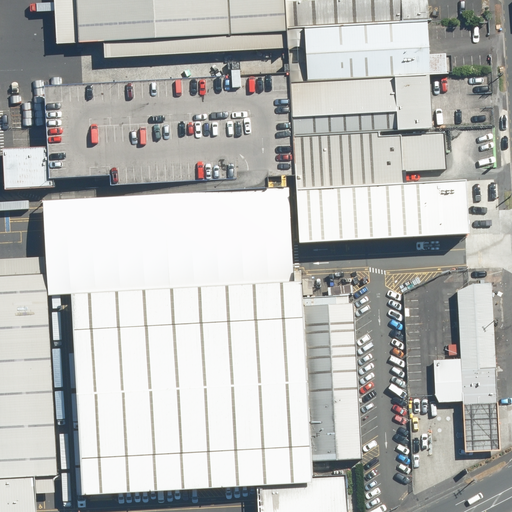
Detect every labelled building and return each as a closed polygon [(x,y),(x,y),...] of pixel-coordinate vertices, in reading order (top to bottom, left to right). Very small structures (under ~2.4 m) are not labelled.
[(79,0),(55,0),(58,46),(82,44),(79,0)] [(286,0),(79,0),(82,44),(105,43),(289,33),(286,0)] [(289,0),(291,29),(426,22),(425,0),(289,0)] [(426,22),(306,29),(309,81),(430,75),(426,22)] [(105,43),(106,59),(290,49),(289,33),(105,43)] [(292,70),(53,83),(58,176),(117,172),(119,184),(295,173),(292,82),(292,70)] [(292,82),(295,138),(433,130),(430,75),(309,81),(292,82)] [(303,190),(381,186),(403,185),(403,171),(446,168),(444,130),(433,130),(295,138),(298,190),(303,190)] [(56,143),(10,146),(13,187),(58,184),(56,143)] [(381,186),(303,190),(306,245),(467,237),(465,201),(382,205),(381,186)] [(0,511),(38,511),(37,493),(59,492),(46,258),(0,260),(0,511)] [(74,296),(85,493),(314,481),(313,462),(305,307),(303,284),(74,296)] [(461,358),(434,359),(435,395),(439,401),(463,400),(463,404),(497,403),(491,284),(474,284),(457,291),(461,358)] [(355,304),(305,307),(313,462),(314,481),(315,495),(337,494),(335,461),(363,459),(355,304)] [(497,403),(463,404),(465,451),(499,449),(497,403)]
